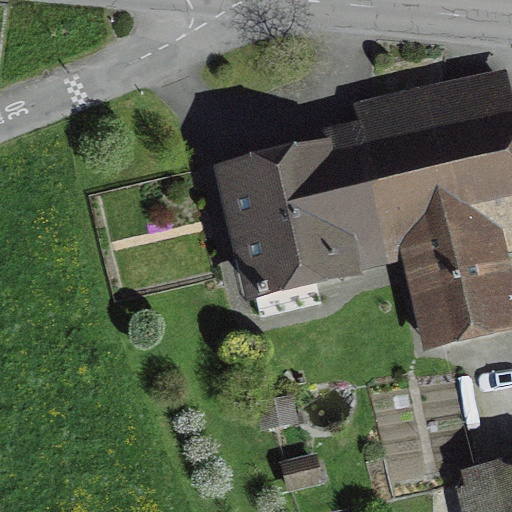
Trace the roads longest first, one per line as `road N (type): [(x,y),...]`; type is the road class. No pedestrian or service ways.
road 1 (residential): [(0,121),(193,38),(211,0)]
road 2 (residential): [(271,0),(511,23)]
